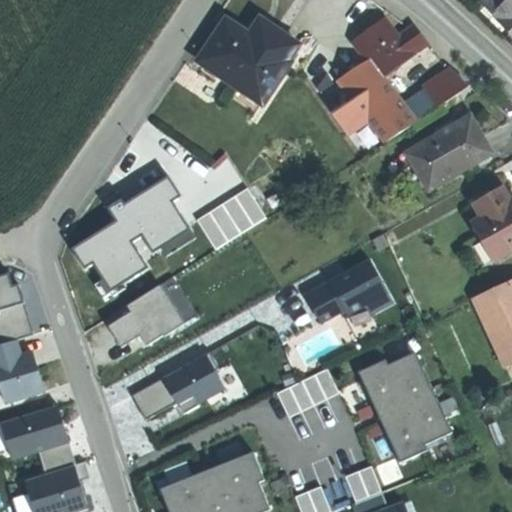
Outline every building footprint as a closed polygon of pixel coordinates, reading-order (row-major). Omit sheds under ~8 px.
[(511,0),(484,0),(482,3),(494,16),(502,8),(511,19),(511,0)] [(265,36),(255,29),(251,34),(227,18),(199,60),(238,87),(241,82),(266,99),(291,63),(288,61),(299,45),(283,35),(271,27),(265,36)] [(421,35),(415,26),(414,25),(410,28),(398,36),(386,19),(385,20),(355,42),(368,60),(370,58),(382,76),(428,44),(421,35)] [(261,20),(255,29),(265,36),(271,27),(261,20)] [(415,122),(382,76),(370,58),(368,60),(341,79),(369,118),(386,142),(415,122)] [(310,79),(320,94),(341,79),(330,65),(310,79)] [(427,88),(432,95),(437,102),(440,107),(471,86),(454,71),(427,88)] [(348,133),(369,118),(341,79),(320,94),(348,133)] [(241,82),(238,87),(263,104),(266,99),(241,82)] [(437,102),(432,95),(427,98),(432,105),(437,102)] [(409,154),(423,177),(430,190),(493,154),(483,137),(472,118),(409,154)] [(403,182),(423,177),(409,154),(393,163),(392,164),(403,182)] [(123,223),(77,247),(89,270),(103,262),(117,288),(153,269),(137,241),(153,232),(166,257),(201,238),(181,202),(192,196),(179,173),(115,208),(123,223)] [(252,187),(200,218),(218,249),(270,217),(252,187)] [(474,224),(484,241),(496,261),(511,251),(511,201),(511,202),(504,189),(477,204),(484,218),(474,224)] [(482,269),(496,261),(484,241),(470,249),(480,265),(482,269)] [(372,314),(399,303),(379,258),(308,289),(324,325),(369,306),(372,314)] [(19,271),(0,276),(0,328),(4,341),(49,327),(38,290),(26,293),(19,271)] [(174,277),(161,285),(185,322),(197,314),(174,277)] [(511,281),(498,288),(498,287),(475,298),(507,367),(511,364),(511,281)] [(161,285),(105,320),(121,345),(139,333),(148,346),(185,322),(161,285)] [(287,341),(295,363),(339,348),(331,326),(287,341)] [(45,391),(37,365),(34,366),(31,354),(22,357),(17,341),(0,346),(0,382),(7,403),(45,391)] [(211,352),(133,395),(146,420),(178,402),(179,404),(181,407),(183,405),(187,413),(200,406),(198,403),(225,388),(215,371),(220,368),(211,352)] [(387,360),(359,372),(401,463),(429,450),(426,445),(453,433),(416,353),(389,365),(387,360)] [(328,369),(278,393),(290,418),(340,394),(328,369)] [(40,451),(47,474),(77,465),(68,436),(59,406),(3,423),(11,452),(14,460),(40,451)] [(0,455),(11,452),(3,423),(0,424),(0,455)] [(254,453),(161,490),(170,511),(265,511),(270,510),(259,483),(265,481),(254,453)] [(47,474),(26,481),(36,511),(81,511),(89,510),(83,490),(80,482),(91,479),(86,462),(77,465),(47,474)] [(170,469),(174,483),(195,476),(190,462),(170,469)] [(372,467),(346,477),(357,502),(382,492),(372,467)] [(322,487),(296,497),(302,511),(331,511),(332,511),(322,487)] [(357,511),(407,511),(405,504),(389,510),(383,493),(355,505),(357,511)]
